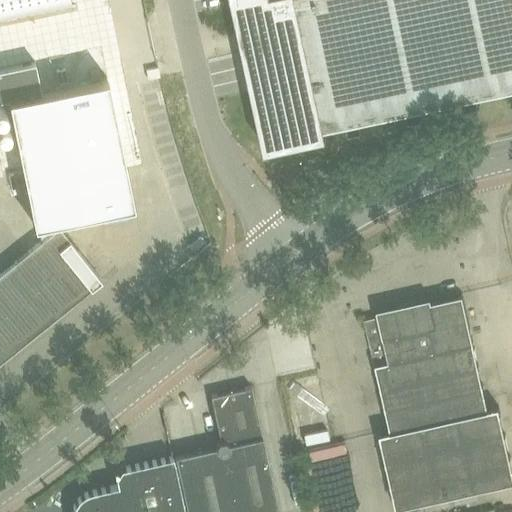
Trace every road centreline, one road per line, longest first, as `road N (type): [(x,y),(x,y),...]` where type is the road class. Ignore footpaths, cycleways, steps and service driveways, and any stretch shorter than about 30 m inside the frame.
road 1 (tertiary): [(0,485),(289,258)]
road 2 (unclassified): [(289,258),(206,123),(178,0)]
road 3 (tertiary): [(289,258),(393,193),(511,154)]
